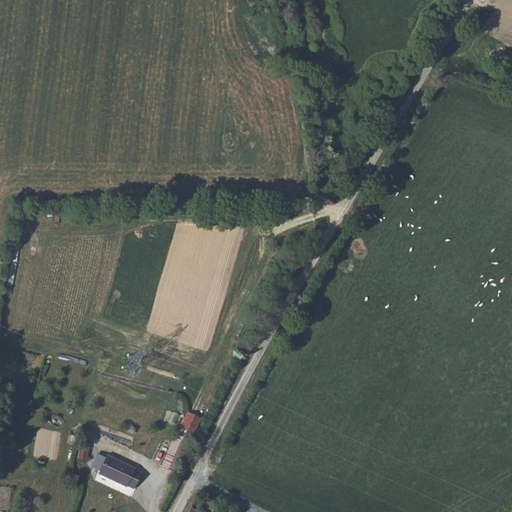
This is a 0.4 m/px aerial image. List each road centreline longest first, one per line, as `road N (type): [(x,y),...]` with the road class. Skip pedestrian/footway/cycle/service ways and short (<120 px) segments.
road 1 (unclassified): [(175,511),(327,228),(465,0)]
road 2 (track): [(332,221),(293,0)]
